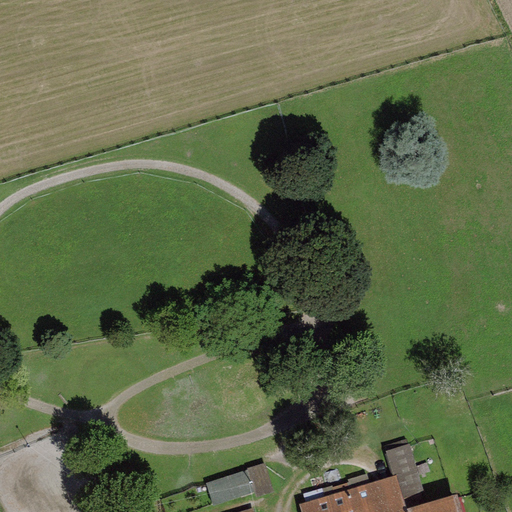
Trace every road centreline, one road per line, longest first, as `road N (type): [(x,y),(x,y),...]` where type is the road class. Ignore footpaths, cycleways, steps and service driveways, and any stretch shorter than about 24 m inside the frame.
road 1 (track): [(0,389),(166,447),(271,430),(321,393),(325,356),(312,297),(296,258),(251,203),(223,184),(156,163),(53,179)]
road 2 (track): [(88,424),(149,382),(316,314)]
